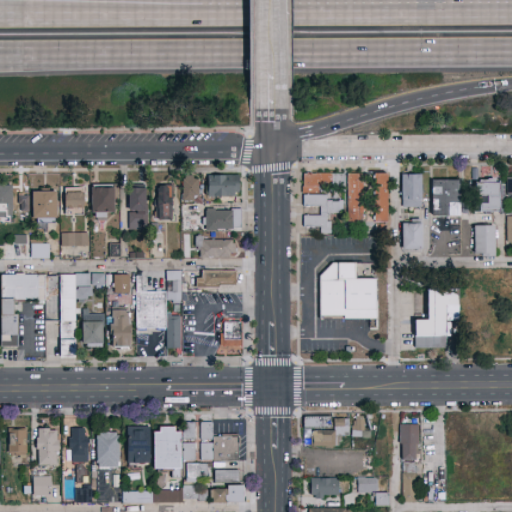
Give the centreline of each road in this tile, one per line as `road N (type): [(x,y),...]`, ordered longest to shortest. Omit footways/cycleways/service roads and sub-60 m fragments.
road 1 (motorway): [(0,61),(511,55)]
road 2 (motorway): [(511,17),(117,17)]
road 3 (tertiary): [(0,150),(273,152)]
road 4 (tertiary): [(273,387),(273,125)]
road 5 (residential): [(273,152),(511,150)]
road 6 (motorway): [(273,152),(367,116),(495,89)]
road 7 (secondary): [(0,391),(176,391)]
road 8 (secondary): [(352,386),(511,385)]
road 9 (tertiary): [(273,125),(273,0)]
road 10 (tertiary): [(274,511),(273,387)]
